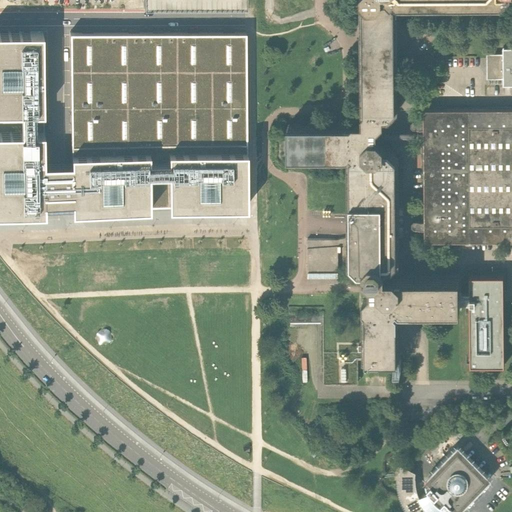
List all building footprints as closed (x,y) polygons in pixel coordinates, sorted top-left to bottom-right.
[(361,124),(383,124),(383,117),(388,117),(395,109),(394,40),(394,30),(395,23),(394,6),(392,3),(394,1),(396,4),(500,3),(502,0),(360,0),(360,1),(363,3),(363,24),(363,30),(363,40),(363,112),(361,114),(361,124)] [(42,33),(0,33),(0,207),(44,208),(44,200),(71,200),(71,208),(149,207),(169,207),(247,206),(246,150),(245,31),(70,32),(71,151),(71,159),(44,160),(43,131),(43,110),(42,33)] [(503,47),(503,54),(487,54),(487,78),(503,77),(503,83),(507,83),(511,83),(511,47),(503,47)] [(410,127),(413,129),(423,129),(423,131),(423,137),(423,156),(424,221),(414,221),(412,223),(412,227),(414,230),(424,230),(424,242),(511,240),(511,107),(462,108),(423,109),(423,120),(413,120),(410,123),(410,127)] [(397,263),(396,159),(388,152),(383,152),(383,146),(377,139),(377,137),(379,137),(379,135),(379,132),(377,132),(377,130),(383,124),(361,124),(352,124),(350,126),(287,126),(287,158),(348,158),(350,155),(352,157),(349,160),(350,203),(350,225),(350,235),(350,244),(350,264),(358,271),(362,271),(362,277),(369,284),(369,285),(368,285),(368,288),(368,291),(369,291),(369,293),(363,299),(363,308),(365,311),(366,359),(393,359),(397,359),(397,313),(395,310),(396,308),(399,312),(459,311),(459,303),(459,292),(459,279),(396,279),(394,277),(384,277),(384,271),(389,271),(397,263)] [(307,281),(338,281),(338,249),(340,249),(340,244),(350,244),(350,235),(338,238),(307,238),(308,269),(307,281)] [(470,365),(504,365),(503,295),(503,276),(469,276),(469,292),(459,292),(459,303),(469,303),(470,365)] [(325,311),(289,312),(289,322),(324,322),(325,322),(325,311)] [(324,322),(324,385),(358,384),(357,360),(357,311),(325,311),(325,322),(324,322)] [(458,442),(455,440),(446,449),(432,463),(424,472),(426,474),(425,475),(426,476),(424,478),(426,481),(428,489),(423,491),(420,493),(417,484),(416,474),(416,472),(416,468),(401,461),(400,467),(400,473),(400,474),(397,475),(398,484),(399,491),(400,495),(403,502),(408,511),(409,511),(442,511),(445,505),(453,507),(456,509),(458,507),(459,508),(460,507),(462,510),(494,477),(491,475),(493,474),(492,473),(494,471),(461,440),(459,442),(459,441),(458,442)]
